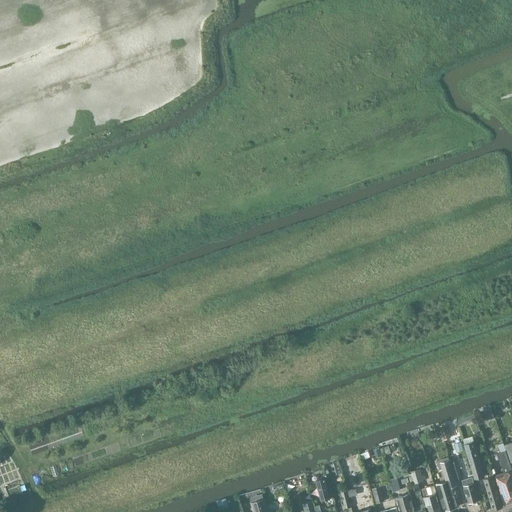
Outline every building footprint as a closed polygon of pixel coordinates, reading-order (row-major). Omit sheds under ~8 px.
[(483,422),(494,418),(491,407),(480,411),(483,422)] [(474,414),(458,421),(459,426),(476,419),(474,414)] [(448,431),(441,433),(442,434),(444,440),(450,438),(448,431)] [(474,479),(484,476),(473,437),(463,439),(474,479)] [(461,442),(455,444),(457,452),(463,450),(461,442)] [(500,452),(498,452),(504,473),(511,496),(511,470),(505,450),(500,452)] [(440,462),(445,478),(454,476),(449,459),(440,462)] [(456,480),(462,478),(457,461),(451,462),(456,480)] [(411,484),(422,481),(419,469),(410,472),(411,475),(409,476),(411,484)] [(493,509),(502,506),(493,476),(492,470),(486,472),(488,478),(484,479),(493,509)] [(511,496),(504,473),(496,476),(505,504),(511,501),(511,496)] [(392,491),(400,489),(397,476),(389,479),(392,491)] [(469,503),(479,500),(474,485),(473,483),(473,481),(472,476),(462,479),(469,503)] [(322,500),(331,497),(326,478),(316,481),(322,500)] [(444,510),(458,506),(450,480),(436,485),(444,510)] [(426,487),(422,488),(424,496),(422,496),(424,504),(425,505),(427,505),(428,511),(441,511),(433,484),(425,486),(426,487)] [(380,486),(372,488),(376,503),(384,501),(380,486)] [(345,508),(351,506),(348,496),(349,495),(347,488),(343,489),(344,496),(342,496),(345,508)] [(415,511),(414,507),(410,493),(397,497),(400,511),(415,511)] [(414,507),(415,511),(426,511),(424,504),(423,504),(421,493),(416,494),(418,501),(414,502),(415,506),(414,507)] [(226,499),(217,501),(218,505),(219,509),(228,507),(226,499)] [(253,511),(267,511),(264,499),(251,502),(253,511)] [(305,511),(314,511),(312,502),(312,500),(303,503),(303,504),(305,511)]
